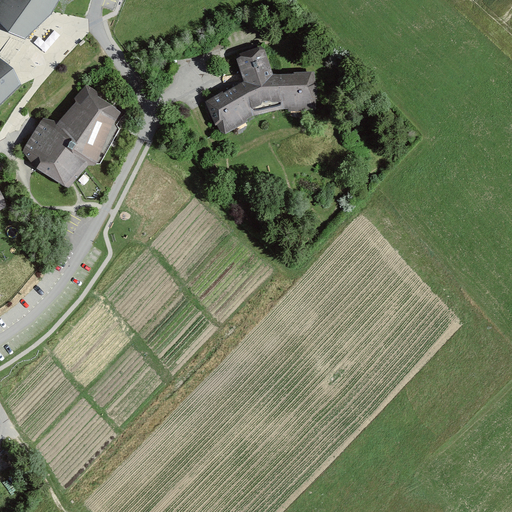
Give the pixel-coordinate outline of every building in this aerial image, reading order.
[(0,0),(0,23),(7,31),(28,40),(53,16),(61,0),(0,0)] [(244,84),(207,104),(220,135),(260,114),(317,111),(316,75),(273,75),(266,47),(235,56),(244,84)] [(0,106),(21,86),(13,69),(0,58),(0,106)] [(41,120),(24,153),(33,167),(70,193),(89,166),(101,167),(120,132),(116,128),(125,116),(88,87),(58,125),(41,120)] [(0,212),(9,209),(0,188),(0,212)]
